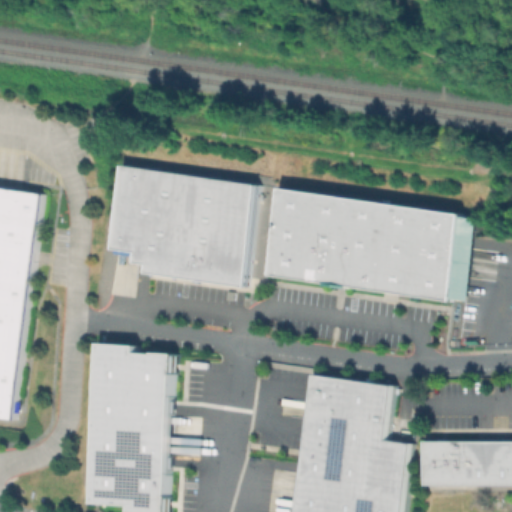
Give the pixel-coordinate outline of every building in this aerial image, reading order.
[(263,182),(126,164),(114,248),(138,252),(136,261),(149,263),(148,271),(248,285),(263,182)] [(0,187),(47,194),(14,420),(0,417),(0,187)] [(291,190),(482,220),(470,300),(450,297),(450,302),(277,274),(290,192),(291,190)] [(139,345),(101,342),(92,503),(129,505),(128,511),(141,511),(167,511),(176,353),(139,351),(139,345)] [(396,383),(317,372),(297,511),(404,511),(414,442),(389,439),(396,383)] [(511,441),(511,485),(432,485),(432,441),(511,441)]
